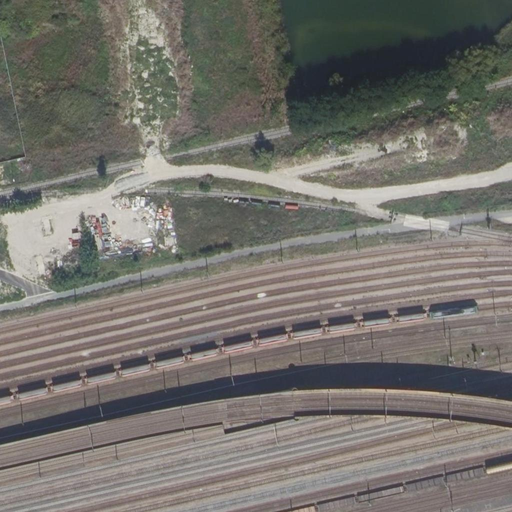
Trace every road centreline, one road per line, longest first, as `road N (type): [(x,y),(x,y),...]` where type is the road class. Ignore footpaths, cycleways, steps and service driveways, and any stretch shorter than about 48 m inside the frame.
road 1 (unclassified): [(0,307),(288,244),(511,214)]
road 2 (track): [(267,177),(423,141)]
